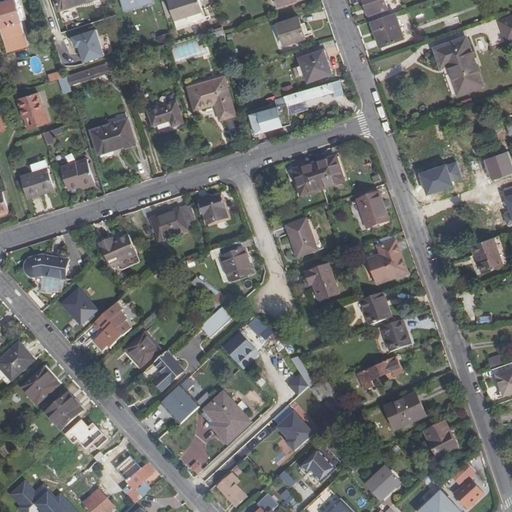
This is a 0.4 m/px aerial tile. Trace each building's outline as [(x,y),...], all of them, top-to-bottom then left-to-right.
[(18,46),(26,44),(21,22),(22,22),(15,0),(12,0),(0,3),(0,27),(0,28),(1,27),(7,51),(19,48),(18,46)] [(53,0),(57,12),(91,0),(53,0)] [(123,0),(127,11),(154,3),(152,0),(123,0)] [(172,0),(169,1),(175,22),(204,12),(199,0),(172,0)] [(296,3),(295,0),(276,0),(279,8),(296,3)] [(387,0),(366,0),(371,14),(378,12),(381,19),(392,15),(387,0)] [(425,11),(415,14),(418,22),(427,18),(425,11)] [(381,19),(374,21),(377,31),(400,22),(397,13),(392,15),(381,19)] [(299,19),(278,26),(285,46),(306,39),(299,19)] [(110,22),(100,25),(104,40),(114,37),(110,22)] [(400,22),(377,31),(383,47),(406,39),(400,22)] [(217,37),(226,36),(224,27),(216,28),(217,37)] [(171,33),(158,36),(160,42),(173,39),(171,33)] [(455,52),(473,46),(471,40),(451,46),(450,44),(437,49),(444,69),(450,67),(452,72),(461,70),(455,52)] [(488,87),(473,46),(455,52),(461,70),(452,72),(461,96),(488,87)] [(325,51),(332,74),(336,73),(329,50),(325,51)] [(332,74),(325,51),(302,59),(310,81),(332,74)] [(116,62),(73,76),(76,84),(111,73),(113,80),(121,77),(116,62)] [(62,71),(49,74),(51,81),(64,77),(62,71)] [(21,74),(11,77),(13,82),(23,79),(21,74)] [(73,76),(67,78),(70,86),(76,84),(73,76)] [(67,78),(59,80),(64,95),(72,93),(70,86),(67,78)] [(215,104),(216,107),(221,122),(236,117),(225,79),(188,91),(195,113),(212,108),(211,105),(215,104)] [(288,97),(286,97),(288,106),(303,101),(336,91),(338,97),(346,94),(341,80),(297,94),(288,97)] [(285,89),(288,97),(297,94),(294,86),(285,89)] [(38,93),(18,100),(24,120),(27,119),(28,123),(26,123),(28,130),(47,124),(38,93)] [(291,115),(288,106),(286,97),(276,100),(279,109),(253,117),(259,136),(294,126),(291,115)] [(303,101),(288,106),(291,115),(306,111),(303,101)] [(177,102),(149,111),(154,126),(171,121),(173,127),(184,124),(177,102)] [(91,132),(99,156),(109,153),(108,151),(112,149),(113,151),(136,144),(128,120),(91,132)] [(44,134),(47,145),(55,142),(52,132),(44,134)] [(511,156),(511,153),(488,161),(489,162),(487,163),(490,171),(492,170),(496,180),(511,174),(511,156)] [(340,155),(336,157),(345,181),(348,180),(340,155)] [(324,189),(345,181),(336,157),(315,165),(324,189)] [(42,192),(55,188),(49,168),(46,160),(31,165),(33,173),(21,177),(28,199),(43,195),(42,192)] [(491,182),(496,180),(492,170),(490,171),(487,163),(489,162),(488,161),(485,162),(491,182)] [(76,164),(61,169),(69,192),(83,187),(84,190),(96,186),(89,165),(78,168),(76,164)] [(315,165),(294,173),(303,197),(324,189),(315,165)] [(299,198),(303,197),(294,173),(290,174),(299,198)] [(379,192),(358,200),(368,228),(388,220),(379,192)] [(204,203),(211,224),(231,218),(224,197),(204,203)] [(197,230),(189,206),(153,218),(160,242),(197,230)] [(295,240),(300,256),(319,249),(308,218),(287,226),(292,241),(295,240)] [(97,242),(110,263),(136,248),(125,230),(112,239),(109,235),(97,242)] [(497,237),(475,245),(479,256),(481,255),(484,262),(482,263),(486,274),(508,266),(497,237)] [(383,255),(371,259),(379,284),(409,273),(397,240),(380,246),(383,255)] [(254,274),(243,242),(220,249),(231,281),(254,274)] [(64,278),(67,260),(43,254),(29,257),(26,259),(24,262),(23,265),(23,268),(24,271),(26,274),(30,275),(42,273),(64,278)] [(330,266),(308,274),(318,302),(341,294),(330,266)] [(127,278),(119,286),(125,293),(134,286),(127,278)] [(79,289),(63,303),(82,323),(97,309),(79,289)] [(387,302),(383,293),(364,300),(360,301),(368,327),(390,319),(384,303),(387,302)] [(120,299),(95,321),(101,327),(106,323),(109,327),(97,338),(105,347),(111,342),(113,344),(134,325),(127,317),(129,314),(123,308),(126,305),(120,299)] [(220,309),(199,328),(208,338),(229,319),(220,309)] [(480,323),(492,320),(491,314),(479,317),(480,323)] [(404,320),(383,327),(392,352),(412,345),(404,320)] [(266,340),(274,332),(269,329),(261,335),(266,340)] [(147,330),(128,347),(143,364),(162,346),(147,330)] [(240,334),(225,348),(238,362),(253,348),(240,334)] [(24,351),(26,349),(20,343),(0,360),(0,366),(12,380),(33,361),(24,351)] [(36,360),(26,349),(24,351),(33,361),(36,360)] [(168,350),(146,369),(156,380),(146,389),(154,397),(185,369),(168,350)] [(492,365),(503,361),(501,354),(490,358),(492,365)] [(403,375),(396,357),(387,360),(388,362),(360,374),(367,389),(375,386),(372,381),(387,374),(389,380),(403,375)] [(45,368),(23,387),(38,404),(60,385),(45,368)] [(511,370),(494,376),(498,385),(501,384),(505,396),(511,393),(511,370)] [(331,379),(311,386),(314,392),(320,400),(337,393),(331,379)] [(182,386),(162,405),(172,416),(192,398),(182,386)] [(303,394),(307,398),(314,392),(310,387),(303,394)] [(69,394),(48,413),(63,430),(84,411),(69,394)] [(226,395),(208,411),(225,429),(221,433),(229,442),(250,423),(226,395)] [(415,395),(388,408),(398,428),(416,420),(415,417),(424,413),(415,395)] [(204,415),(221,433),(225,429),(208,411),(204,415)] [(298,454),(319,434),(298,412),(279,429),(291,441),(288,444),(298,454)] [(446,421),(426,432),(439,456),(458,447),(450,432),(452,432),(446,421)] [(319,450),(300,467),(307,474),(310,472),(321,484),(337,469),(319,450)] [(120,474),(127,482),(142,468),(130,456),(114,471),(119,476),(120,474)] [(135,505),(142,498),(135,490),(150,476),(149,475),(154,471),(148,465),(143,470),(143,469),(142,468),(127,482),(130,484),(122,491),(135,505)] [(387,467),(367,485),(381,501),(401,483),(387,467)] [(481,471),(477,468),(461,482),(464,486),(481,471)] [(295,484),(284,472),(278,478),(289,490),(295,484)] [(229,478),(236,485),(240,482),(233,474),(229,478)] [(236,485),(229,478),(219,487),(237,507),(247,497),(236,485)] [(81,511),(63,494),(59,498),(45,484),(38,491),(27,480),(13,495),(13,497),(21,505),(20,510),(22,511),(81,511)] [(473,483),(457,497),(469,510),(485,495),(473,483)] [(99,489),(83,503),(91,511),(108,511),(115,507),(99,489)] [(444,493),(440,489),(433,495),(439,502),(428,511),(448,511),(443,507),(451,500),(444,493)] [(293,508),(299,502),(293,496),(286,502),(293,508)] [(270,511),(276,507),(268,498),(259,506),(261,509),(258,511),(270,511)] [(352,511),(342,501),(330,511),(352,511)]
